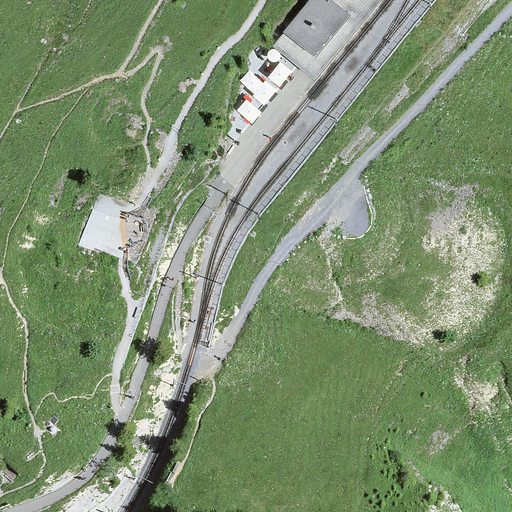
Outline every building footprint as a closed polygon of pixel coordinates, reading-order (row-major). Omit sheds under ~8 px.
[(293,15),(273,39),(307,66),(361,0),(352,0),(321,38),(293,15)] [(352,0),(306,0),(293,15),(321,38),(352,0)] [(361,0),(307,66),(314,71),(320,76),(383,0),(361,0)] [(265,48),(251,70),(275,86),(290,65),(265,48)] [(98,192),(80,248),(123,262),(138,267),(156,211),(139,205),(98,192)]
